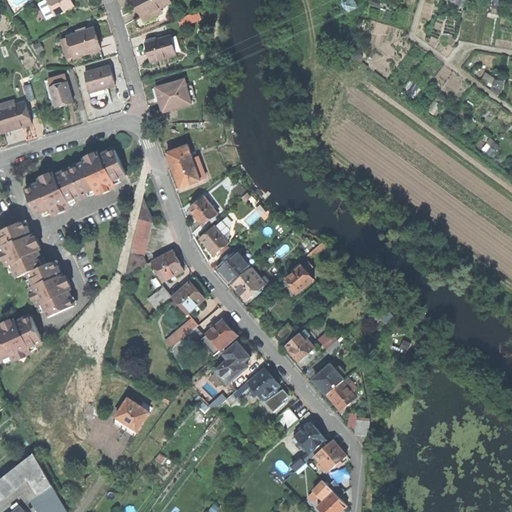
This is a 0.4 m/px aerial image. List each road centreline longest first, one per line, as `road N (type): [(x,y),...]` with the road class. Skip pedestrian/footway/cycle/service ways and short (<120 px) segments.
road 1 (residential): [(360,511),(356,448),(210,281),(137,123)]
road 2 (track): [(302,0),(309,88),(327,147),(511,284)]
road 3 (residential): [(137,123),(0,159)]
road 4 (residential): [(137,123),(110,0)]
